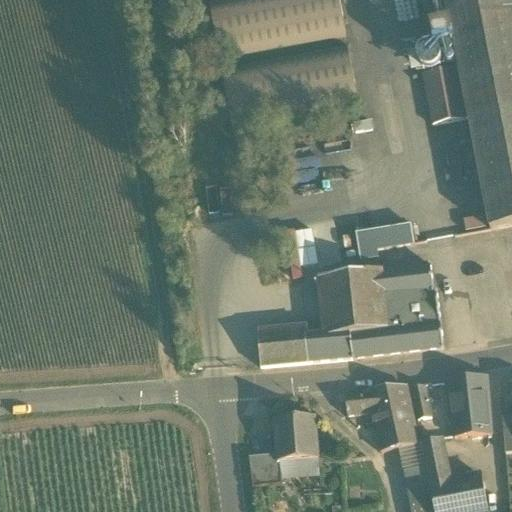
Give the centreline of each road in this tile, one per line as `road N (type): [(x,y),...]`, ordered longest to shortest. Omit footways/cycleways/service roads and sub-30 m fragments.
road 1 (residential): [(218,391),(420,373),(511,356)]
road 2 (residential): [(0,406),(218,391)]
road 3 (residential): [(218,391),(233,511)]
